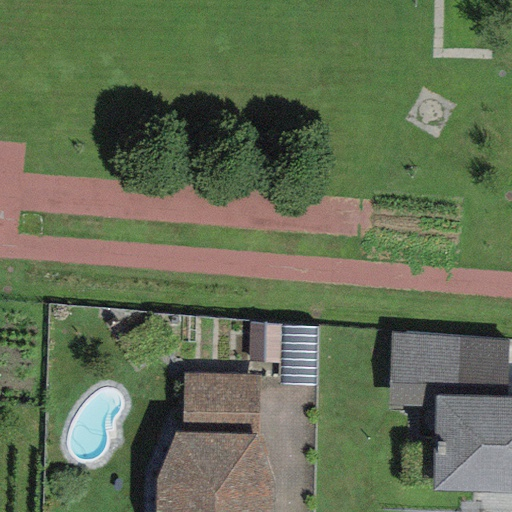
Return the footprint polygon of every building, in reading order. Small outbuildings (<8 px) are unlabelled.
[(280,325),(248,325),(248,363),(280,363),(280,325)] [(280,363),(279,386),(316,387),(315,326),(280,325),(280,363)] [(436,398),(504,399),(506,341),(390,332),(388,409),(435,409),(436,398)] [(183,375),(182,433),(257,435),(258,377),(183,375)] [(435,409),(433,493),(511,494),(511,399),(504,399),(436,398),(435,409)] [(182,433),(174,433),(156,476),(154,511),(273,511),(274,487),(266,461),(267,450),(261,435),(257,435),(182,433)]
